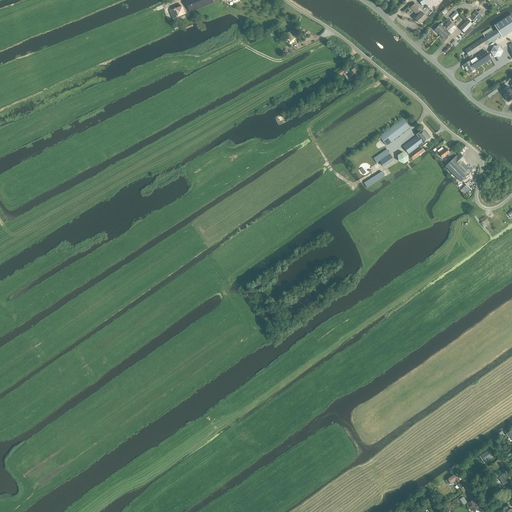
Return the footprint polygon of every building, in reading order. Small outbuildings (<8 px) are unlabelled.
[(189,12),(213,2),(212,0),(185,0),(189,12)] [(420,24),(426,18),(423,15),(424,14),(418,8),(418,7),(415,4),(410,8),(418,16),(415,19),(420,24)] [(182,6),(174,9),(177,17),(186,14),(182,6)] [(468,20),(472,24),(474,26),(484,15),(480,10),(478,13),(476,11),(468,20)] [(454,20),(459,15),(455,12),(451,17),(454,20)] [(461,13),(459,15),(465,21),(468,18),(461,13)] [(511,30),(511,16),(511,15),(494,26),(497,30),(493,32),(491,28),(482,34),(485,38),(469,48),(468,45),(463,48),(469,57),(501,36),(502,37),(511,30)] [(459,29),(464,33),(472,24),(468,20),(459,29)] [(440,35),(451,23),(449,21),(445,26),(446,26),(443,28),(440,25),(435,30),(440,35)] [(451,23),(440,35),(445,40),(450,35),(447,31),(449,29),(449,30),(453,25),(451,23)] [(502,50),(501,49),(501,48),(501,47),(500,46),(498,45),(496,45),(495,45),(494,45),(493,46),(492,47),(491,48),(491,50),(491,51),(491,52),(492,53),(493,54),(494,55),(496,56),(497,55),(498,55),(499,55),(500,54),(500,53),(501,52),(501,51),(502,50)] [(470,61),(463,65),(468,74),(475,69),(491,59),(486,51),(470,61)] [(353,70),(351,67),(344,72),(342,69),(335,73),(338,77),(343,74),(348,82),(358,75),(354,69),(353,70)] [(504,96),(511,90),(511,84),(511,86),(511,87),(511,88),(510,90),(507,86),(501,91),(504,96)] [(386,146),(410,128),(403,118),(379,137),(386,146)] [(421,147),(427,143),(425,141),(430,137),(424,129),(416,135),(417,136),(403,147),(409,154),(417,148),(419,146),(420,147),(410,155),(413,159),(424,151),(421,147)] [(458,153),(457,152),(454,148),(450,152),(446,148),(439,154),(442,158),(448,155),(449,156),(451,155),(452,157),(455,155),(458,153)] [(383,167),(394,160),(387,149),(373,158),(376,163),(380,161),(383,167)] [(402,152),(397,155),(398,161),(403,164),(408,161),(408,155),(402,152)] [(465,158),(461,155),(460,154),(457,157),(456,156),(445,166),(460,182),(471,171),(462,162),(465,158)] [(370,170),(370,169),(370,168),(369,166),(368,165),(367,165),(366,165),(365,164),(363,165),(362,165),(361,166),(360,167),(359,168),(359,169),(359,170),(359,172),(360,173),(360,174),(362,175),(363,176),(364,176),(366,176),(367,175),(369,174),(369,173),(370,173),(370,170)] [(367,188),(385,177),(382,172),(364,183),(367,188)] [(461,188),(466,193),(471,187),(466,182),(461,188)] [(484,228),(484,227),(490,223),(485,216),(480,220),(483,224),(482,225),(484,228)] [(484,463),(493,457),(488,450),(479,456),(484,463)] [(447,479),(445,480),(448,485),(451,483),(451,484),(455,481),(457,483),(460,480),(455,473),(447,479)] [(506,477),(504,474),(498,478),(503,485),(510,480),(507,476),(506,477)] [(473,511),(479,508),(473,499),(467,503),(473,511)]
